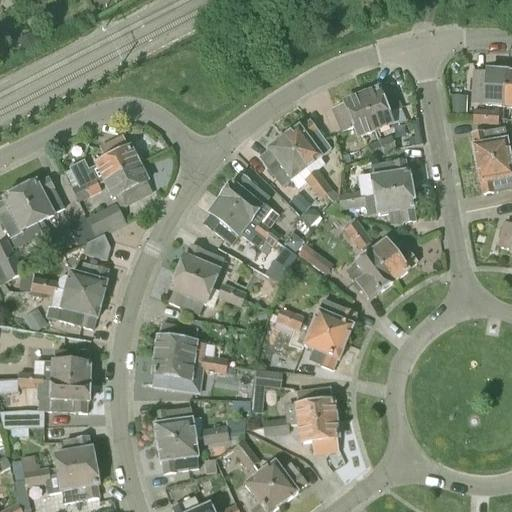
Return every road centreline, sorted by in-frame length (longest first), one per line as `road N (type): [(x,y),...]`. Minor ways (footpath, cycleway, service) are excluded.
road 1 (residential): [(134,511),(118,417),(129,314),(169,217),(210,161)]
road 2 (residential): [(469,310),(421,44)]
road 3 (residential): [(210,161),(294,91),(368,57),(421,44)]
road 4 (residential): [(0,161),(118,106),(156,115),(210,161)]
road 5 (residential): [(414,455),(394,410),(400,362),(431,324),(469,310)]
